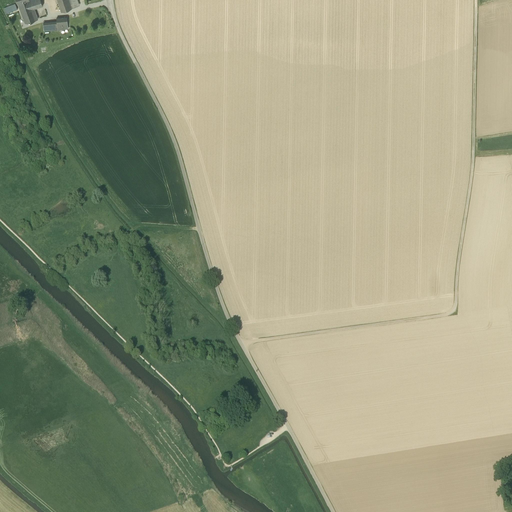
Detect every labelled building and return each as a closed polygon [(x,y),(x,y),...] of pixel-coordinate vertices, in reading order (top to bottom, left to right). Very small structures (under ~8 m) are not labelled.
[(40,0),(24,0),(18,2),(25,23),(40,18),(37,8),(43,5),(40,0)] [(77,0),(57,0),(61,11),(79,5),(77,0)] [(15,5),(4,10),(5,14),(17,9),(15,5)] [(66,17),(57,18),(57,22),(58,29),(68,28),(66,17)] [(58,29),(57,22),(44,24),(44,31),(58,29)]
